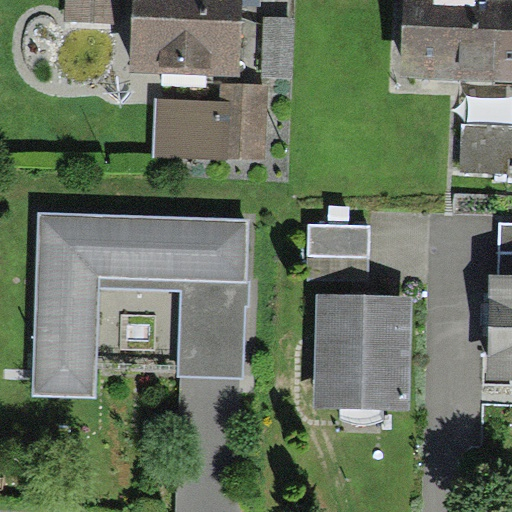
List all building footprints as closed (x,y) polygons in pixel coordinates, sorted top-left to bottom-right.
[(110,0),(64,0),(65,25),(110,24),(110,0)] [(125,0),(125,16),(123,93),(156,94),(154,160),(262,162),(264,90),(218,89),(219,0),(125,0)] [(511,84),(511,0),(403,0),(401,82),(511,84)] [(264,17),(264,68),(285,68),(285,17),(264,17)] [(507,122),(450,123),(450,159),(507,160),(507,122)] [(31,215),(25,392),(89,394),(92,278),(180,280),(177,384),(238,386),(243,221),(31,215)] [(360,226),(297,228),(298,260),(361,259),(360,226)] [(511,227),(484,228),(485,382),(511,381),(511,227)] [(396,291),(317,290),(315,408),(394,409),(396,291)]
